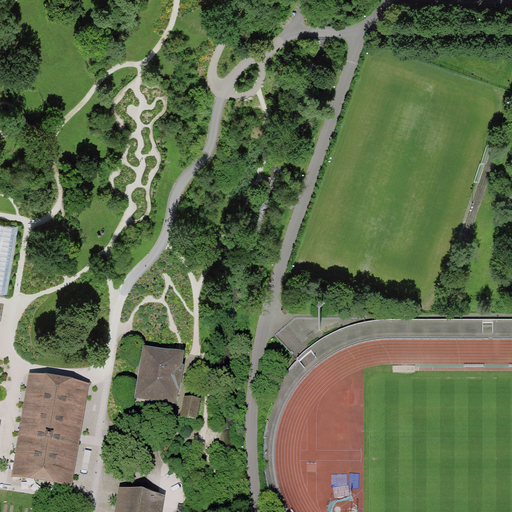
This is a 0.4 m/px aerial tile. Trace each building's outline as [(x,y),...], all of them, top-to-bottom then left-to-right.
[(18,227),(0,224),(0,294),(7,295),(18,227)] [(184,351),(143,346),(135,396),(177,402),(184,351)] [(89,382),(29,372),(12,476),(72,486),(89,382)] [(201,398),(184,394),(180,416),(197,419),(201,398)] [(162,511),(165,495),(119,487),(114,511),(162,511)]
